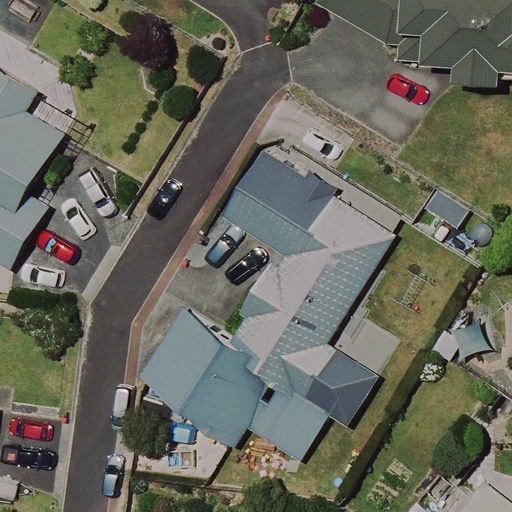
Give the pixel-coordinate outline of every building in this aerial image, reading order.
[(511,78),(511,0),(328,0),(327,2),(406,44),(405,60),(465,63),(465,76),(511,78)] [(0,252),(23,266),(56,205),(37,195),(75,126),(43,108),(51,93),(2,66),(0,69),(0,252)] [(356,136),(324,119),(310,144),(341,162),(356,136)] [(405,236),(274,152),(233,215),(289,251),(236,334),(193,306),(150,373),(219,417),(214,424),(243,443),(255,424),(312,460),(372,367),(336,344),(405,236)] [(0,479),(8,408),(0,406),(0,479)] [(511,511),(511,497),(492,483),(469,511),(511,511)]
